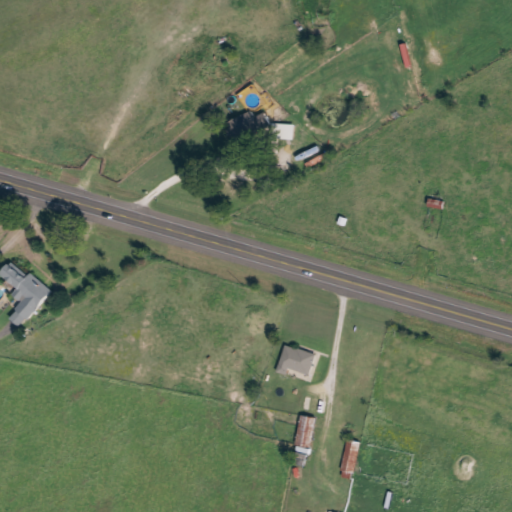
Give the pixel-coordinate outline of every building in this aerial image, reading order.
[(228,124),(253,111),(256,117),(266,112),(274,126),(238,144),(228,124)] [(300,125),(277,124),(276,139),(300,140),(300,125)] [(444,208),(432,207),(432,200),(445,201),(444,208)] [(30,319),(18,308),(23,302),(14,295),(21,287),(4,273),(13,263),(29,276),(32,272),(54,291),(30,319)] [(279,369),(287,344),(319,355),(310,380),(279,369)] [(312,449),(297,446),(303,415),(318,418),(312,449)] [(342,479),(347,440),(361,442),(355,481),(342,479)]
